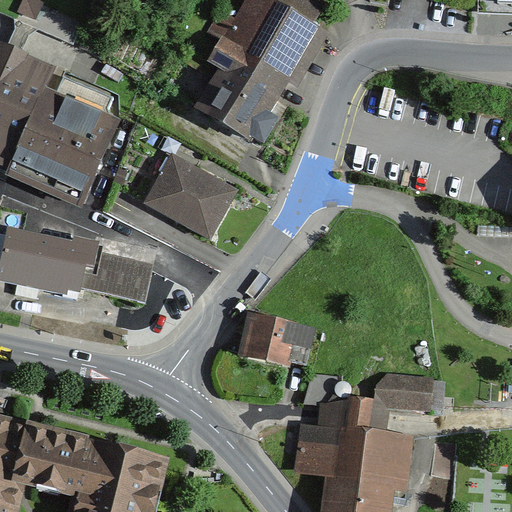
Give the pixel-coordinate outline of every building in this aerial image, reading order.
[(246,0),(234,19),(221,11),(207,34),(222,43),(207,68),(218,74),(193,116),(251,151),(253,147),(262,152),(279,125),(272,120),(290,90),(296,93),(330,37),(316,28),(330,6),(320,0),(246,0)] [(58,61),(0,41),(0,168),(88,197),(116,110),(49,89),(58,61)] [(238,193),(172,157),(144,209),(210,245),(238,193)] [(72,248),(7,235),(0,268),(0,290),(67,304),(68,299),(81,302),(82,294),(147,307),(155,267),(101,257),(103,249),(73,243),(72,248)] [(315,333),(248,317),(238,359),(289,371),(290,368),(306,372),(315,333)] [(318,423),(300,421),(294,471),(327,475),(323,511),(394,511),(397,489),(410,490),(416,432),(387,428),(390,404),(436,409),(440,376),(377,369),(374,396),(349,393),(351,374),(310,369),(306,400),(321,402),(318,423)] [(32,428),(0,420),(0,511),(18,511),(25,489),(71,501),(67,511),(157,511),(170,465),(105,448),(32,428)]
